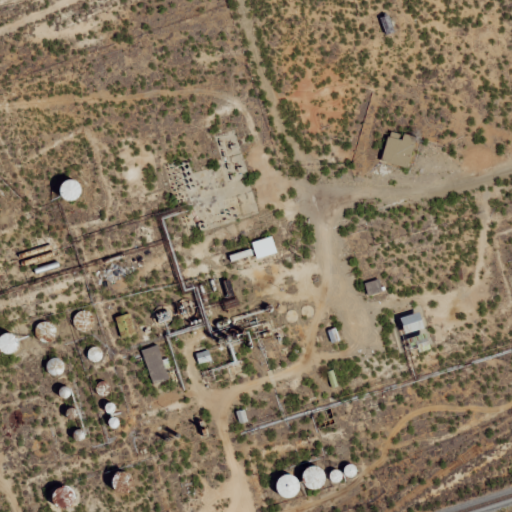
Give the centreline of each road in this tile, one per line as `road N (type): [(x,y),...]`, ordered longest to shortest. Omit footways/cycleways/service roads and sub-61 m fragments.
road 1 (track): [(319,214),(248,0)]
road 2 (residential): [(511,168),(319,214)]
